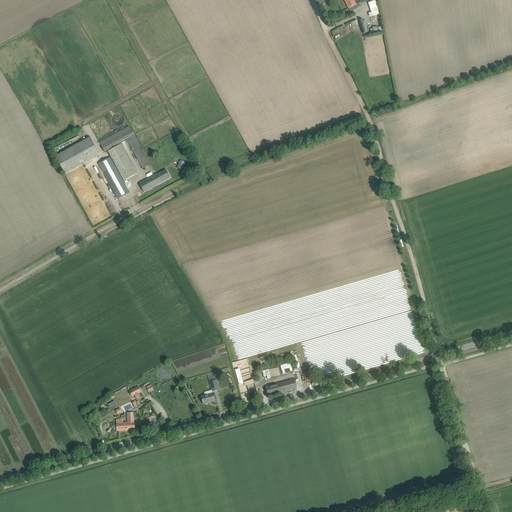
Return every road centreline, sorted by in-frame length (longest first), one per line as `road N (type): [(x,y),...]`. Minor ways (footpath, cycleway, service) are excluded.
road 1 (unclassified): [(0,482),(511,335)]
road 2 (track): [(368,116),(475,488)]
road 3 (track): [(368,116),(170,193)]
road 4 (unclassified): [(0,290),(170,193)]
